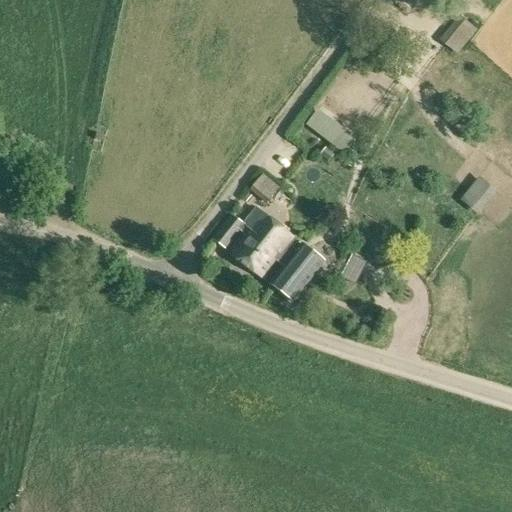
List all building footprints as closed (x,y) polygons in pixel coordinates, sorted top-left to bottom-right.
[(402,0),(432,25),(452,0),(402,0)] [(442,60),(463,33),(448,21),(426,48),(442,60)] [(333,154),(326,148),(321,155),(328,161),(333,154)] [(291,151),(273,166),(283,178),(302,163),(291,151)] [(482,179),(457,207),(475,222),(499,195),(482,179)] [(213,240),(227,250),(240,232),(244,235),(229,254),(264,281),(282,257),(288,262),(271,285),(293,302),(324,261),(301,244),(297,250),(293,248),(299,241),(257,209),(244,225),(232,216),(213,240)] [(356,284),(367,263),(353,256),(342,277),(356,284)] [(69,287),(65,306),(118,316),(122,296),(92,290),(94,279),(84,277),(81,289),(69,287)] [(221,327),(189,320),(185,340),(217,346),(221,327)]
